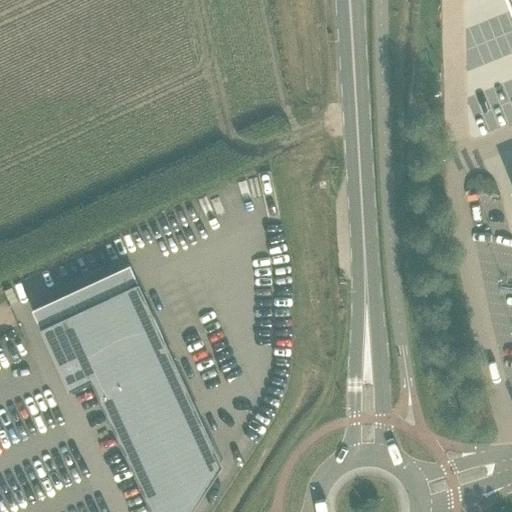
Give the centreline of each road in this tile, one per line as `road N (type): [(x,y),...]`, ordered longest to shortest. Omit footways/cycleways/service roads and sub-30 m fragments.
road 1 (tertiary): [(367,340),(347,0)]
road 2 (tertiary): [(386,458),(367,340)]
